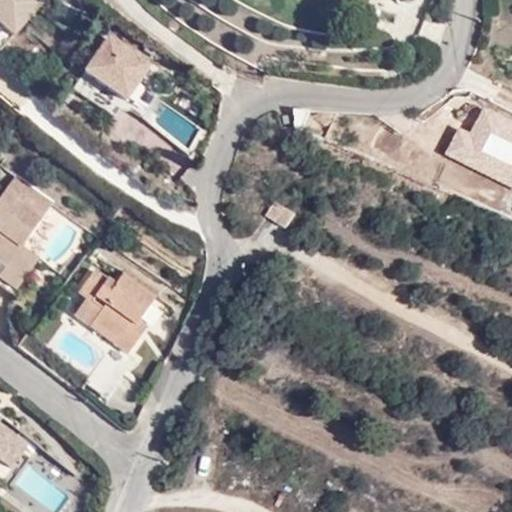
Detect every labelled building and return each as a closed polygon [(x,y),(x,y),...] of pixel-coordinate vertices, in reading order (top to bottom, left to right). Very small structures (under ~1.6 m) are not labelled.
[(0,0),(0,30),(23,1),(22,0),(0,0)] [(147,64),(104,36),(68,89),(110,118),(147,64)] [(10,188),(47,217),(55,206),(19,177),(10,188)] [(47,217),(10,188),(0,201),(0,277),(17,290),(42,259),(25,245),(47,217)] [(275,203),(266,216),(285,229),(294,216),(275,203)] [(116,285),(96,270),(78,294),(86,300),(74,316),(128,355),(142,336),(134,330),(140,322),(155,301),(122,277),(116,285)] [(134,330),(142,336),(148,328),(140,322),(134,330)] [(0,464),(18,443),(0,430),(0,464)] [(54,511),(55,511),(69,490),(25,462),(11,484),(54,511)]
